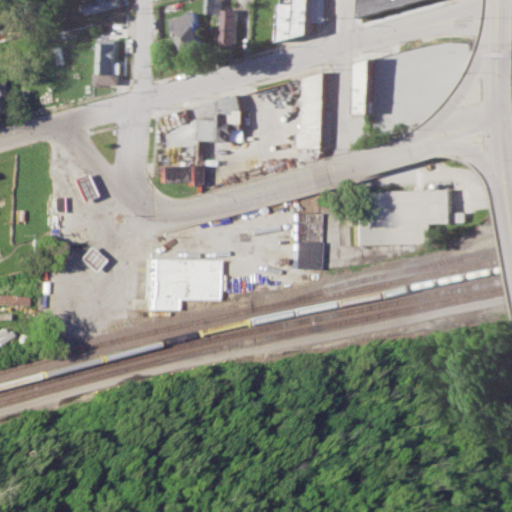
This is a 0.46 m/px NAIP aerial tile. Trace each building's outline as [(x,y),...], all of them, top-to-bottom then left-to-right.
[(88,0),(118,0),(120,4),(92,12),(88,0)] [(207,0),(221,0),(221,8),(236,9),(235,42),(218,42),(219,12),(207,12),(207,0)] [(281,0),(297,0),(296,35),(280,40),(281,0)] [(297,0),(296,35),(311,32),(312,20),(312,0),(297,0)] [(312,0),(324,0),(324,21),(312,20),(312,0)] [(361,0),(361,17),(423,0),(361,0)] [(170,16),(196,9),(207,50),(184,56),(178,30),(174,31),(170,16)] [(98,37),(116,37),(115,60),(125,61),(124,73),(118,73),(118,83),(96,82),(98,37)] [(358,61),(374,56),(371,113),(356,112),(358,61)] [(305,76),(324,70),(322,146),(298,146),(298,131),(304,131),(305,76)] [(199,118),(217,118),(218,98),(238,93),(242,108),(241,140),(198,138),(199,118)] [(161,164),(197,163),(198,183),(187,183),(187,180),(162,181),(161,164)] [(72,202),(85,196),(75,175),(62,181),(72,202)] [(432,241),(352,244),(351,190),(451,188),(452,211),(465,210),(466,220),(432,221),(432,241)] [(289,266),(291,211),(318,212),(315,268),(289,266)] [(72,257),(86,270),(97,258),(82,245),(72,257)] [(144,310),(170,311),(171,297),(212,299),(213,261),(146,258),(144,310)] [(24,295),(0,294),(0,303),(24,305),(24,295)]
